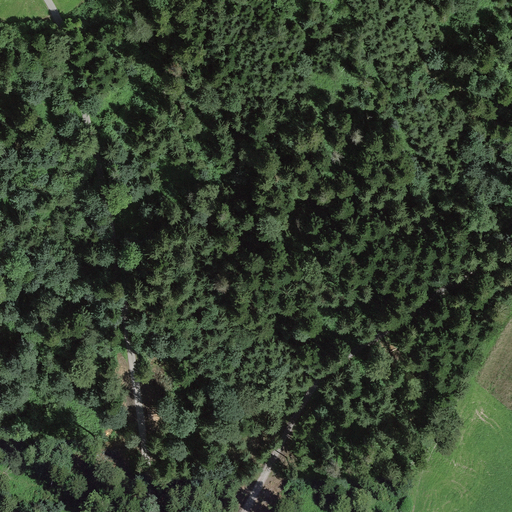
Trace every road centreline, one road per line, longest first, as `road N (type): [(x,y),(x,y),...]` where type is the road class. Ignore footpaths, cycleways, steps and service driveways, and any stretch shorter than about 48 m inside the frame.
road 1 (unclassified): [(155,511),(135,320),(98,131),(65,26),(46,0)]
road 2 (track): [(253,511),(324,377),(511,249)]
